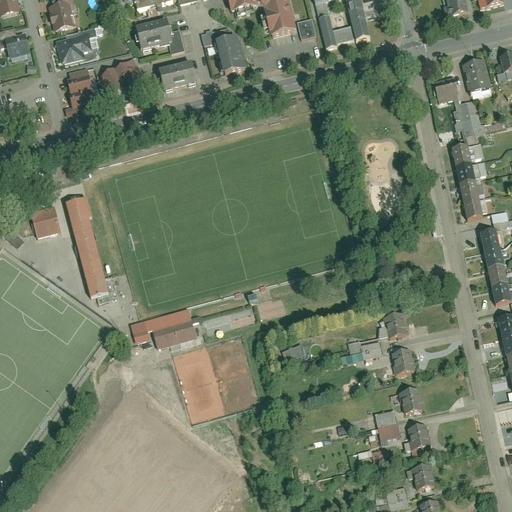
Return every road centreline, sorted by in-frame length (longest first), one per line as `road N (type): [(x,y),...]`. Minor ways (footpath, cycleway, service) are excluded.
road 1 (residential): [(412,53),(509,511)]
road 2 (tertiary): [(412,53),(206,106)]
road 3 (tertiary): [(206,106),(63,138)]
road 4 (residential): [(63,138),(29,0)]
